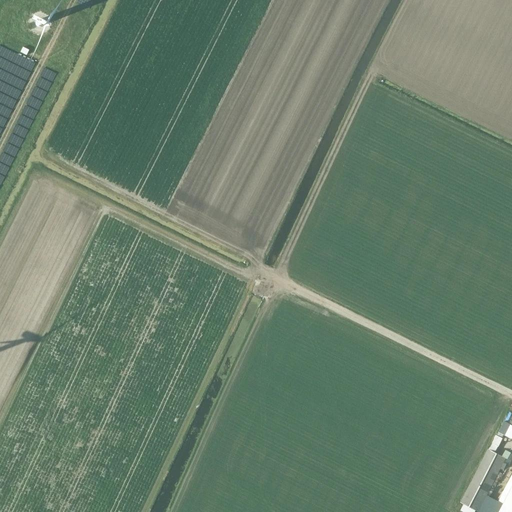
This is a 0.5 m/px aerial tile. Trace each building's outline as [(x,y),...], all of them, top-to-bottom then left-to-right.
[(511,426),(503,422),(497,433),(503,436),(506,430),(511,432),(511,426)] [(495,435),(488,449),(495,453),(502,439),(495,435)] [(463,504),(460,511),(462,511),(474,511),(475,510),(477,511),(478,511),(486,497),(506,459),(495,453),(488,449),(460,503),(463,504)] [(511,473),(497,502),(503,505),(511,487),(511,473)] [(511,511),(511,487),(503,505),(499,511),(511,511)] [(486,497),(478,511),(499,511),(503,505),(497,502),(486,497)]
